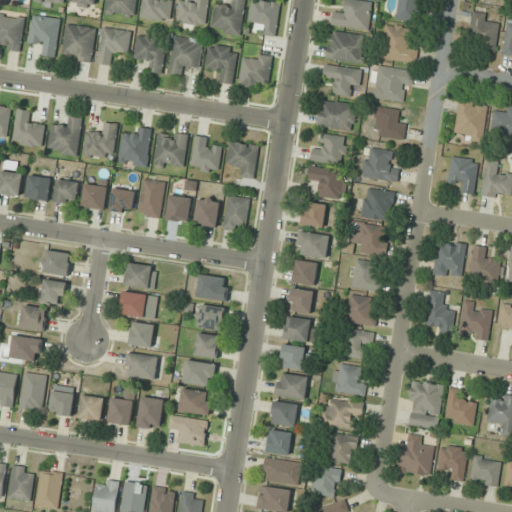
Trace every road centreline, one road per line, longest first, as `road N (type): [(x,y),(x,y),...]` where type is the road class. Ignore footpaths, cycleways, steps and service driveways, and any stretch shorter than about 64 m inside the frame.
road 1 (residential): [(306,0),(229,511)]
road 2 (residential): [(454,0),(379,495)]
road 3 (residential): [(288,122),(0,77)]
road 4 (residential): [(266,264),(0,223)]
road 5 (residential): [(0,434),(236,472)]
